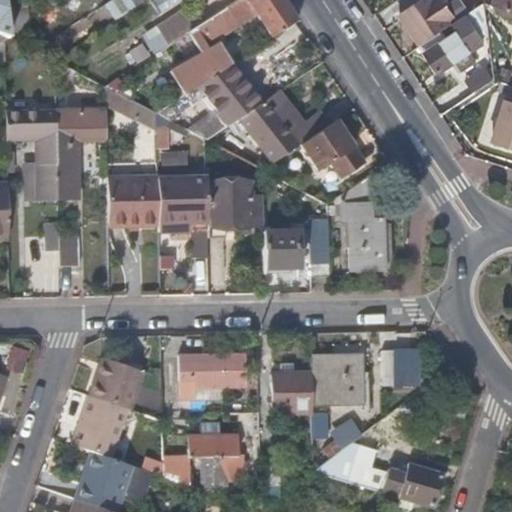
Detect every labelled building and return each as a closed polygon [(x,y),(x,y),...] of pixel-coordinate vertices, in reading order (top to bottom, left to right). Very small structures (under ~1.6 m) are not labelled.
[(5,0),(0,0),(0,32),(10,36),(6,3),(5,0)] [(27,0),(11,0),(6,3),(10,36),(31,23),(27,0)] [(81,0),(67,0),(38,12),(45,28),(86,11),(81,0)] [(244,0),(237,0),(225,8),(238,27),(255,16),(244,0)] [(281,0),(244,0),(255,16),(270,39),(296,22),(281,0)] [(437,0),(434,3),(431,0),(422,0),(400,15),(420,47),(422,45),(434,37),(453,25),(459,21),(448,6),(443,0),(437,0)] [(462,0),(456,0),(448,6),(459,21),(472,12),(462,0)] [(511,0),(495,0),(494,6),(511,12),(511,0)] [(453,25),(458,32),(439,44),(434,37),(422,45),(427,53),(426,53),(440,75),(458,63),(463,71),(477,62),(471,54),(486,44),(482,39),(489,34),(485,4),(472,12),(459,21),(453,25)] [(225,8),(198,26),(210,45),(238,27),(225,8)] [(154,26),(156,29),(140,40),(151,57),(192,30),(179,11),(154,26)] [(0,43),(3,41),(10,36),(0,32),(0,43)] [(231,64),(218,43),(169,72),(184,95),(231,64)] [(138,44),(123,53),(131,66),(146,57),(138,44)] [(75,71),(55,60),(55,78),(74,82),(75,71)] [(494,64),(474,77),(483,89),(496,81),(494,64)] [(224,76),(202,94),(219,115),(193,133),(206,139),(238,119),(252,110),(224,76)] [(120,77),(105,87),(129,100),(141,91),(120,77)] [(511,86),(510,86),(494,143),(511,148),(511,86)] [(105,87),(105,105),(156,129),(155,126),(156,114),(129,100),(105,87)] [(252,110),(238,119),(271,162),(299,144),(308,139),(298,127),(290,132),(265,101),(252,110)] [(56,109),(56,139),(57,198),(78,198),(77,140),(106,140),(105,109),(56,109)] [(29,114),(5,114),(6,141),(29,141),(29,114)] [(337,120),(308,139),(299,144),(318,171),(330,164),(340,179),(366,163),(359,152),(346,161),(342,155),(355,147),(337,120)] [(155,126),(156,129),(156,149),(168,148),(167,125),(155,126)] [(37,164),(24,164),(25,199),(57,198),(56,139),(36,139),(37,164)] [(359,152),(355,147),(342,155),(346,161),(359,152)] [(157,176),(106,177),(107,227),(157,226),(157,222),(157,177),(157,176)] [(336,222),(347,223),(348,272),(386,272),(386,265),(385,228),(385,218),(373,218),(373,203),(371,203),(370,176),(327,203),(327,211),(335,211),(336,222)] [(207,177),(157,177),(157,222),(189,222),(189,225),(207,225),(207,182),(207,177)] [(251,183),(207,182),(207,225),(207,227),(262,226),(262,195),(251,196),(251,183)] [(385,218),(373,203),(373,218),(385,218)] [(157,222),(157,226),(158,234),(189,234),(189,225),(189,222),(157,222)] [(393,228),(385,228),(386,265),(395,265),(393,228)] [(297,232),(262,233),(263,269),(298,268),(297,232)] [(57,236),(57,239),(58,267),(79,266),(79,236),(57,236)] [(57,239),(46,239),(45,267),(58,267),(57,239)] [(327,245),(314,245),(316,262),(327,261),(327,245)] [(328,264),(313,264),(314,277),(328,277),(328,264)] [(8,345),(2,366),(14,370),(20,348),(8,345)] [(393,350),(380,351),(381,387),(394,386),(394,381),(393,350)] [(412,351),(393,350),(394,381),(413,381),(412,351)] [(245,354),(177,354),(178,399),(219,399),(219,388),(245,387),(245,354)] [(309,357),(310,372),(310,404),(362,403),(362,410),(369,410),(368,385),(361,385),(361,372),(361,355),(309,357)] [(142,371),(100,357),(87,395),(127,408),(130,409),(142,371)] [(295,363),(282,364),(283,372),(295,372),(295,363)] [(283,372),(269,372),(269,414),(310,414),(310,404),(310,372),(295,372),(283,372)] [(127,408),(87,395),(70,444),(90,451),(110,458),(127,408)] [(475,401),(469,398),(466,404),(471,407),(475,401)] [(357,422),(341,424),(341,435),(358,433),(357,422)] [(330,427),(316,426),(315,441),(329,441),(330,427)] [(237,432),(186,433),(186,458),(199,457),(199,479),(199,488),(227,498),(227,469),(237,469),(238,453),(237,432)] [(362,434),(351,442),(374,450),(377,439),(362,434)] [(374,450),(351,442),(312,472),(382,494),(432,509),(442,474),(407,463),(404,473),(388,468),(386,472),(369,468),(374,450)] [(177,447),(162,447),(163,476),(177,481),(177,465),(177,447)] [(260,448),(261,456),(262,492),(262,501),(280,500),(278,447),(260,448)] [(110,458),(90,451),(73,498),(74,498),(114,511),(116,511),(121,499),(143,506),(154,473),(110,458)] [(182,466),(177,465),(177,481),(199,488),(199,479),(190,475),(192,470),(182,467),(182,466)] [(247,475),(235,474),(234,484),(247,486),(247,475)] [(262,492),(247,491),(246,504),(262,509),(262,501),(262,492)] [(114,511),(74,498),(69,511),(114,511)] [(242,502),(237,501),(234,511),(248,511),(250,507),(241,504),(242,502)]
